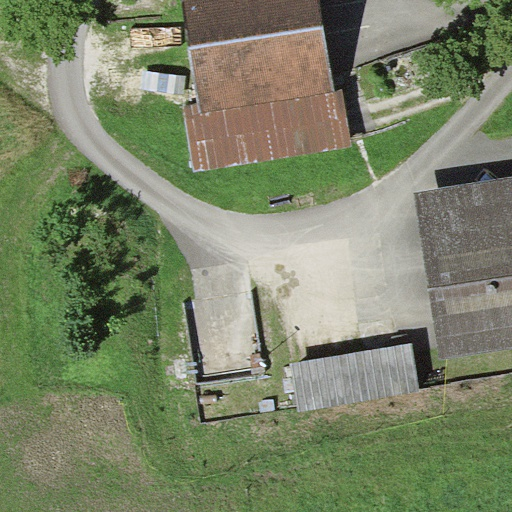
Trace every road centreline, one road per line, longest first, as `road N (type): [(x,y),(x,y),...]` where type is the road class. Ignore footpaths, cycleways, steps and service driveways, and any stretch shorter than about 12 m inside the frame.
road 1 (track): [(0,61),(125,174),(211,217),(337,221),(404,179),(511,76)]
road 2 (track): [(82,135),(82,0)]
